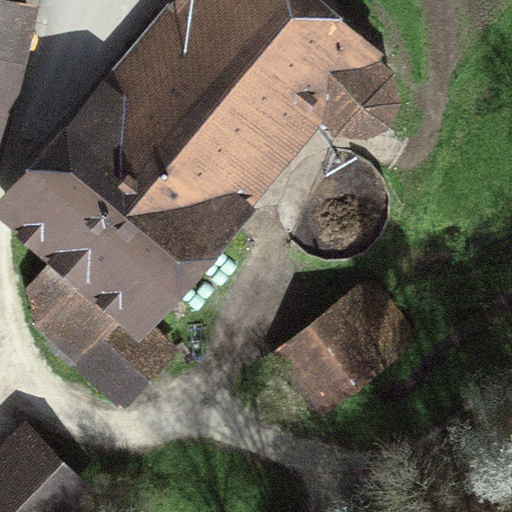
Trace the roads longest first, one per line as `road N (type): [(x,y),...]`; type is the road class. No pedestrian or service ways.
road 1 (track): [(402,472),(221,443)]
road 2 (track): [(511,380),(402,472)]
